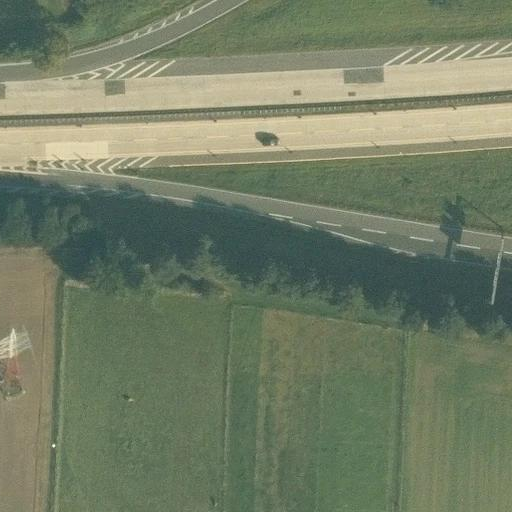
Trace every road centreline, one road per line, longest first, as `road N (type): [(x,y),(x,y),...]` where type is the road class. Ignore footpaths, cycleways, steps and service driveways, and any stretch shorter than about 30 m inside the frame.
road 1 (motorway): [(0,176),(144,192),(511,255)]
road 2 (motorway): [(511,73),(211,97),(0,99)]
road 3 (motorway): [(0,150),(511,124)]
road 4 (motorway): [(236,0),(107,61),(0,85)]
